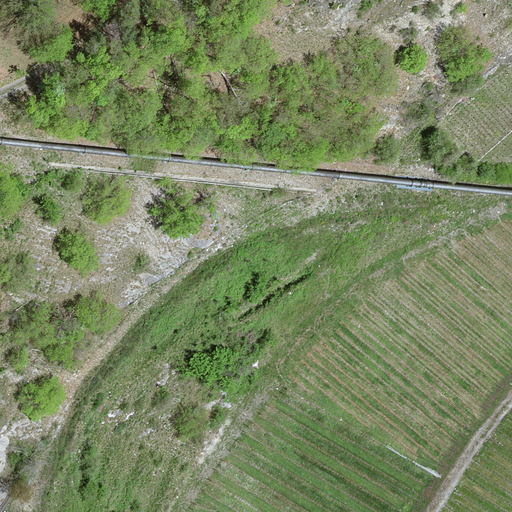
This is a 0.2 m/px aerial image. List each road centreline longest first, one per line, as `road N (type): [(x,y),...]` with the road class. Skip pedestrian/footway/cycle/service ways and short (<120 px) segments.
road 1 (track): [(19,511),(56,409),(123,310),(243,219),(299,198)]
road 2 (track): [(0,93),(148,0)]
road 3 (track): [(434,511),(511,406)]
